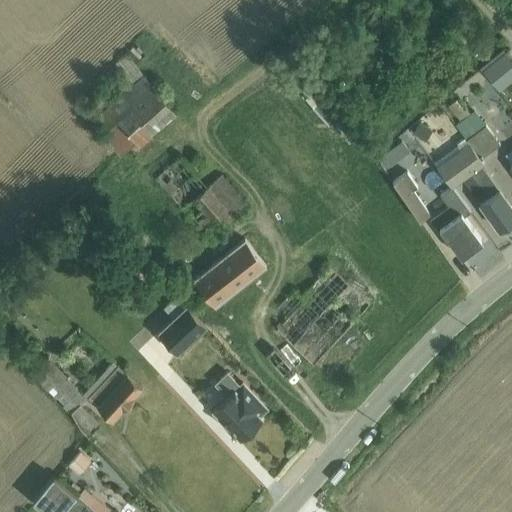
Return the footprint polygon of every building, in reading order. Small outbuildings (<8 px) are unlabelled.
[(481,65),(498,85),(511,73),(511,55),(504,46),(481,65)] [(100,132),(121,157),(175,111),(126,54),(110,67),(114,72),(106,78),(120,95),(107,106),(117,117),(100,132)] [(361,124),(319,69),(302,82),(343,137),(361,124)] [(434,155),(452,180),(484,158),(480,152),(499,138),(474,104),(468,108),(456,93),(448,100),(459,115),(454,118),(465,133),(434,155)] [(419,116),(411,127),(424,135),(431,124),(419,116)] [(383,157),(393,159),(396,146),(386,144),(383,157)] [(154,172),(209,233),(248,198),(220,168),(206,181),(179,151),(154,172)] [(406,166),(390,177),(417,215),(428,208),(411,184),(417,181),(406,166)] [(454,179),(439,186),(448,205),(463,198),(454,179)] [(511,200),(498,182),(476,198),(496,226),(511,214),(511,200)] [(445,231),(460,251),(481,236),(466,216),(445,231)] [(245,237),(195,276),(216,304),(265,265),(245,237)] [(287,312),(276,322),(278,326),(314,361),(370,300),(329,262),(301,293),(294,286),(278,304),(287,312)] [(172,315),(158,329),(164,335),(161,337),(161,339),(169,347),(173,345),(178,352),(207,324),(177,292),(164,305),(172,315)] [(49,355),(31,372),(69,410),(71,409),(79,424),(88,433),(102,421),(81,402),(88,394),(113,418),(144,385),(113,358),(83,390),(49,355)] [(227,393),(212,407),(240,437),(264,414),(261,412),(269,405),(243,377),(240,380),(228,368),(214,380),(227,393)] [(81,448),(68,462),(79,472),(92,458),(81,448)] [(100,511),(78,494),(54,474),(33,500),(48,511),(100,511)] [(78,494),(100,511),(122,511),(116,506),(114,509),(84,486),(78,494)]
